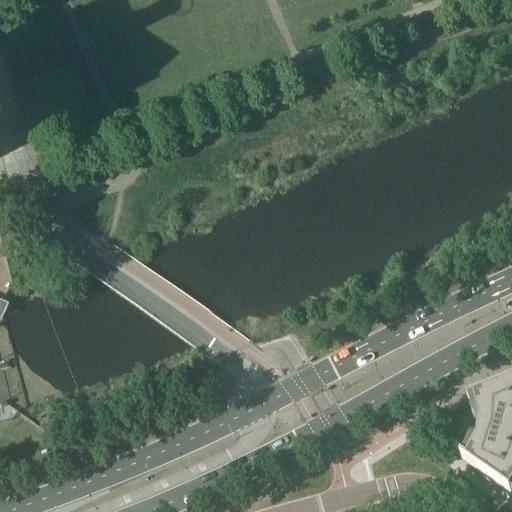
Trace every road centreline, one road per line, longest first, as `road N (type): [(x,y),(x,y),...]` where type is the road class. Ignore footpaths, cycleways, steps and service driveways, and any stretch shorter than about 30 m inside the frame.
road 1 (primary): [(511,281),(173,447),(10,511)]
road 2 (primary): [(150,511),(511,327)]
road 3 (residential): [(296,511),(408,484),(464,511)]
